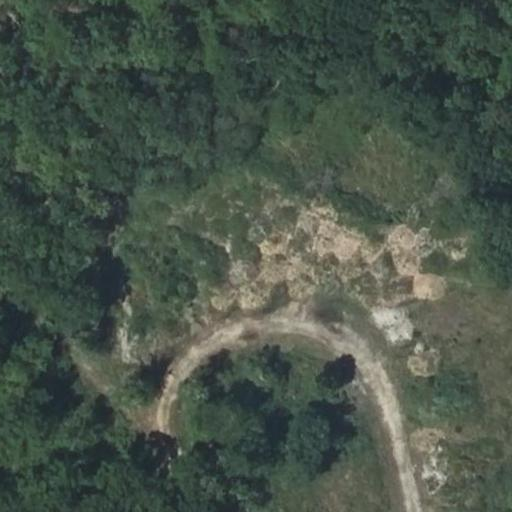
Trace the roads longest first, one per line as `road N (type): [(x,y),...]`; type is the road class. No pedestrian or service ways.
road 1 (track): [(157,356),(309,303),(393,401),(412,511)]
road 2 (track): [(247,511),(0,235)]
